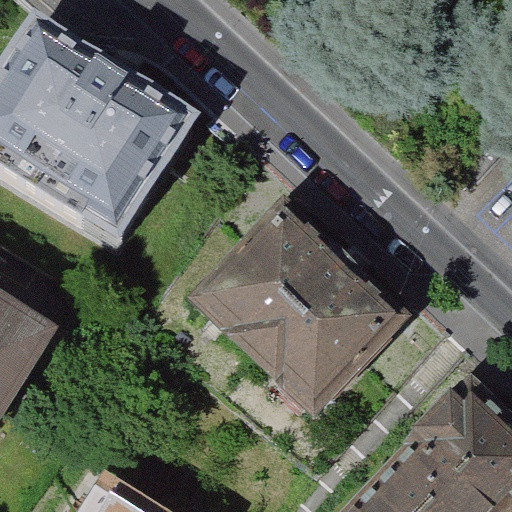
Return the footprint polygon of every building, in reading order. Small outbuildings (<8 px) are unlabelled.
[(193,148),(38,54),(0,115),(0,200),(118,271),(193,148)] [(404,330),(287,224),(205,314),(242,348),(233,358),(281,401),(288,392),(320,421),(404,330)] [(0,460),(61,363),(0,325),(0,460)] [(511,511),(511,437),(469,396),(409,457),(421,468),(379,511),(511,511)] [(130,511),(110,499),(101,511),(130,511)]
